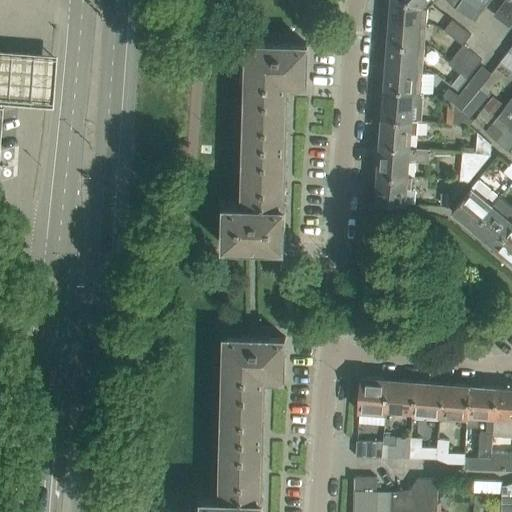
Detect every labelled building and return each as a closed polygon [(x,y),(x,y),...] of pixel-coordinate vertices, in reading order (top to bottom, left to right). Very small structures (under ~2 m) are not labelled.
[(426,7),(410,0),(390,0),(389,20),(424,22),(426,7)] [(460,0),(455,7),(457,8),(475,19),(480,12),(489,0),(460,0)] [(444,29),(463,44),(471,34),(452,19),(444,29)] [(423,45),(424,22),(389,20),(387,42),(423,45)] [(247,84),(281,85),(307,86),(308,44),(292,43),(292,42),(262,42),(247,42),(246,69),(247,69),(247,84)] [(421,68),(423,45),(387,42),(386,65),(421,68)] [(448,63),(457,70),(472,51),(463,44),(448,63)] [(0,96),(2,97),(54,101),(58,50),(0,45),(0,96)] [(491,72),(462,110),(463,111),(468,116),(498,80),(504,86),(511,75),(511,51),(509,49),(491,72)] [(482,59),(472,51),(457,70),(462,74),(452,85),(458,89),(482,59)] [(482,64),(458,94),(459,94),(452,103),(462,112),(462,110),(491,72),(482,64)] [(421,68),(386,65),(384,88),(384,90),(419,92),(421,68)] [(245,144),(285,145),(285,131),(286,131),(287,99),(281,99),(281,85),(247,84),(246,98),(245,98),(244,129),(246,129),(245,144)] [(449,100),(452,103),(459,94),(458,94),(449,87),(443,95),(449,100)] [(381,119),(411,121),(412,107),(422,107),(423,93),(419,92),(384,90),(381,119)] [(511,143),(511,95),(502,109),(485,129),(507,149),(511,143)] [(494,96),(485,108),(494,116),(503,104),(494,96)] [(452,103),(450,124),(471,126),(475,121),(471,118),(468,116),(463,111),(462,110),(462,112),(452,103)] [(381,119),(379,146),(409,148),(411,134),(416,134),(417,121),(411,121),(381,119)] [(479,132),(477,154),(490,155),(491,143),(479,132)] [(243,204),(283,205),(284,191),(285,191),(285,160),(284,160),(285,145),(245,144),(245,159),(243,159),(243,190),(244,190),(243,204)] [(379,146),(377,174),(412,177),(412,175),(407,175),(408,161),(428,162),(429,156),(429,150),(409,148),(379,146)] [(464,153),(461,181),(468,181),(490,155),(477,154),(464,153)] [(511,179),(511,178),(511,163),(503,171),(511,179)] [(412,177),(377,174),(375,201),(405,204),(406,188),(411,189),(412,177)] [(498,195),(478,178),(451,210),(472,227),(498,195)] [(468,181),(461,181),(449,180),(447,207),(468,181)] [(511,203),(508,203),(498,195),(472,227),(493,245),(511,222),(511,203)] [(283,205),(243,204),(224,204),(223,246),(239,246),(239,247),(268,248),(268,246),(284,247),(285,205),(283,205)] [(511,222),(493,245),(511,260),(511,222)] [(225,377),(264,378),(284,379),(285,337),(270,336),(270,335),(240,335),(224,335),(223,362),(225,362),(225,377)] [(362,376),(359,410),(384,412),(387,378),(362,376)] [(223,437),(263,438),(263,424),(264,424),(265,392),(264,392),(264,378),(225,377),(224,391),(223,391),(222,423),(223,422),(223,437)] [(387,378),(384,412),(386,412),(386,411),(413,413),(415,381),(387,378)] [(415,381),(413,413),(413,417),(439,419),(442,383),(415,381)] [(442,383),(439,419),(452,420),(452,415),(467,417),(470,385),(442,383)] [(494,417),(496,387),(470,385),(467,417),(467,424),(478,425),(478,415),(486,416),(492,416),(494,417)] [(492,435),(511,436),(511,387),(496,387),(494,417),(492,435)] [(479,428),(477,453),(489,454),(492,416),(486,416),(485,429),(479,428)] [(382,445),(381,456),(409,457),(411,437),(397,436),(396,445),(382,445)] [(221,498),(261,498),(262,484),(263,453),(262,453),(263,438),(223,437),(222,452),(221,452),(220,484),(221,484),(221,498)] [(422,438),(411,437),(409,457),(437,457),(437,446),(422,445),(422,438)] [(438,446),(437,446),(437,457),(439,457),(450,461),(465,462),(466,454),(449,452),(450,438),(438,438),(438,446)] [(382,442),(357,440),(356,456),(381,456),(382,442)] [(511,453),(491,453),(491,456),(490,468),(511,468),(511,453)] [(471,468),(490,468),(491,456),(471,455),(471,468)] [(393,511),(394,490),(378,490),(378,476),(354,476),(354,491),(355,491),(354,511),(393,511)] [(438,511),(439,478),(419,477),(412,488),(394,490),(393,511),(438,511)] [(502,504),(501,511),(511,511),(511,482),(506,484),(502,484),(502,504)] [(261,498),(221,498),(201,497),(200,511),(262,511),(263,498),(261,498)]
